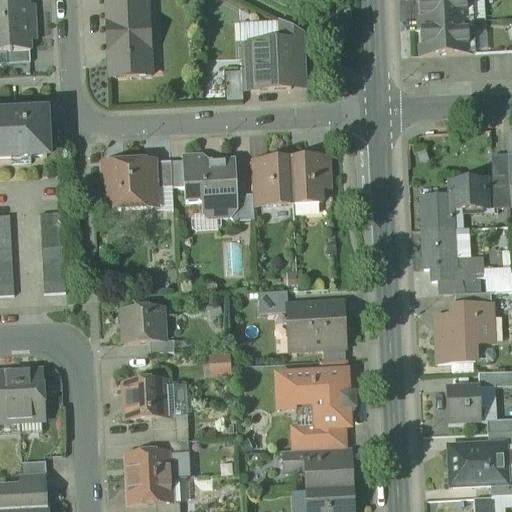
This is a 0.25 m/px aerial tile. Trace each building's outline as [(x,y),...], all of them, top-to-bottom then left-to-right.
[(0,0),(0,27),(35,26),(34,14),(29,14),(27,0),(0,0)] [(147,0),(106,0),(108,26),(106,27),(106,29),(108,29),(109,55),(108,55),(108,57),(109,57),(110,81),(151,80),(150,55),(151,55),(151,53),(150,53),(149,27),(150,27),(150,25),(149,25),(147,0)] [(418,0),(420,28),(474,25),(472,0),(418,0)] [(304,36),(281,24),(281,26),(281,28),(282,44),(253,46),(256,93),(256,94),(307,91),(304,36)] [(474,25),(420,28),(421,60),(475,57),(474,25)] [(35,26),(0,27),(0,56),(6,56),(30,55),(31,54),(30,38),(36,37),(35,26)] [(281,28),(253,29),(253,46),(282,44),(281,28)] [(253,46),(240,46),(243,94),(256,93),(253,46)] [(30,55),(6,56),(7,68),(31,66),(30,55)] [(45,120),(0,122),(0,162),(47,160),(45,120)] [(232,165),(207,167),(207,165),(201,160),(185,161),(183,163),(184,165),(185,191),(186,206),(203,205),(203,219),(208,222),(230,221),(236,214),(235,199),(234,167),(232,165)] [(508,160),(492,161),(493,186),(509,185),(508,160)] [(318,162),(291,164),(293,208),(321,207),(320,192),(319,192),(318,163),(318,162)] [(318,163),(319,192),(320,192),(332,191),(331,163),(318,163)] [(291,164),(262,165),(263,166),(265,204),(264,204),(265,210),(293,208),(291,164)] [(184,165),(171,166),(172,192),(185,191),(184,165)] [(171,166),(154,167),(155,192),(172,192),(171,166)] [(263,166),(251,167),(252,198),(253,205),(264,204),(265,204),(263,166)] [(154,167),(103,169),(105,215),(156,212),(155,192),(154,167)] [(493,186),(492,186),(493,214),(510,214),(509,192),(509,185),(493,186)] [(492,186),(452,188),(453,201),(453,216),(460,216),(493,214),(492,186)] [(252,198),(235,199),(236,214),(230,221),(234,226),(254,225),(253,205),(252,198)] [(453,201),(421,203),(422,236),(453,235),(461,234),(460,216),(453,216),(453,201)] [(62,217),(40,218),(44,298),(66,297),(62,217)] [(10,220),(0,220),(0,300),(14,300),(10,220)] [(461,263),(455,263),(453,235),(422,236),(424,274),(431,273),(432,286),(475,284),(474,273),(473,273),(472,262),(462,263),(461,263)] [(484,271),(485,296),(511,294),(511,277),(511,270),(484,271)] [(287,296),(258,297),(259,318),(287,317),(287,310),(288,310),(287,296)] [(491,298),(455,299),(455,312),(491,310),(491,298)] [(288,310),(287,310),(287,317),(289,356),(323,354),(345,353),(343,307),(288,310)] [(491,310),(455,312),(456,322),(436,323),(438,368),(475,367),(474,348),(478,348),(478,347),(492,347),(491,327),(492,326),(491,310)] [(162,314),(122,316),(124,348),(149,347),(164,346),(162,314)] [(164,346),(149,347),(150,359),(174,358),(173,346),(164,346)] [(345,353),(323,354),(324,366),(345,365),(345,353)] [(324,366),(322,366),(322,378),(340,377),(342,379),(345,378),(346,376),(345,365),(324,366)] [(211,368),(211,377),(230,379),(230,370),(211,368)] [(41,377),(17,379),(20,425),(43,424),(41,377)] [(322,378),(278,380),(279,409),(315,408),(316,431),(316,433),(343,431),(347,431),(349,429),(348,413),(346,412),(344,412),(342,379),(340,377),(322,378)] [(508,377),(478,379),(479,392),(479,393),(509,392),(509,391),(508,377)] [(17,379),(0,379),(0,425),(20,425),(17,379)] [(166,386),(124,389),(126,424),(152,423),(168,422),(166,386)] [(187,420),(186,388),(171,389),(172,420),(187,420)] [(479,392),(447,394),(448,428),(481,427),(479,393),(479,392)] [(168,422),(152,423),(153,447),(181,445),(189,445),(188,421),(168,422)] [(311,431),(293,432),(294,456),(305,455),(312,455),(311,431)] [(343,431),(316,433),(316,431),(311,431),(312,455),(344,453),(343,431)] [(511,437),(489,438),(490,450),(507,449),(507,450),(511,449),(511,437)] [(181,445),(153,447),(154,459),(170,458),(181,457),(181,445)] [(490,450),(450,451),(452,492),(491,490),(508,489),(508,488),(507,450),(507,449),(490,450)] [(312,455),(305,455),(306,468),(349,465),(349,464),(349,453),(344,453),(312,455)] [(294,456),(284,456),(284,459),(285,459),(286,477),(306,476),(306,468),(305,455),(294,456)] [(154,459),(126,460),(127,485),(171,483),(170,458),(154,459)] [(349,465),(306,468),(306,476),(307,495),(352,493),(351,464),(349,464),(349,465)] [(45,466),(22,468),(22,479),(42,479),(46,478),(45,466)] [(22,479),(20,480),(21,492),(42,491),(42,479),(22,479)] [(171,483),(127,485),(128,510),(156,508),(172,507),(171,483)] [(508,489),(491,490),(492,502),(511,500),(511,487),(508,488),(508,489)] [(21,492),(1,493),(1,504),(0,505),(0,511),(46,511),(47,511),(43,507),(43,503),(45,503),(45,491),(42,491),(21,492)] [(353,511),(352,493),(307,495),(308,511),(353,511)] [(494,511),(494,502),(474,503),(474,511),(494,511)]
